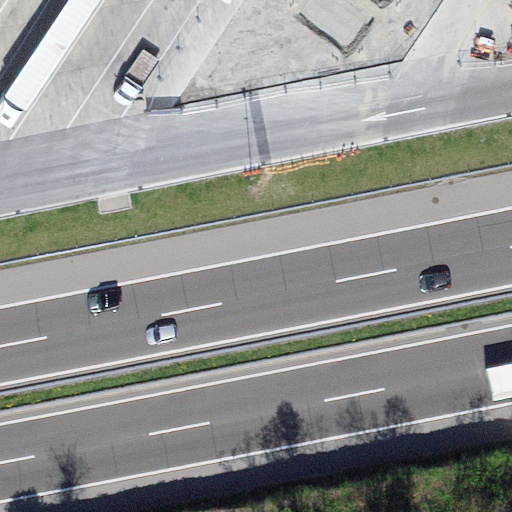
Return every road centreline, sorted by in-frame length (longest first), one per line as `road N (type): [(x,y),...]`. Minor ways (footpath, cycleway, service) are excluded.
road 1 (motorway): [(0,462),(511,363)]
road 2 (motorway): [(511,246),(0,345)]
